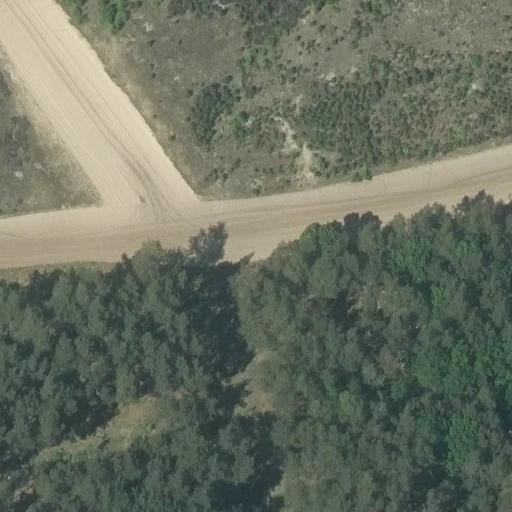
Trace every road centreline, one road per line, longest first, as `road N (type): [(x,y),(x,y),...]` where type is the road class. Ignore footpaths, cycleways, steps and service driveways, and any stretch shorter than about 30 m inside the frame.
road 1 (track): [(0,250),(338,220),(511,172)]
road 2 (track): [(274,511),(148,237)]
road 3 (track): [(0,12),(148,237)]
